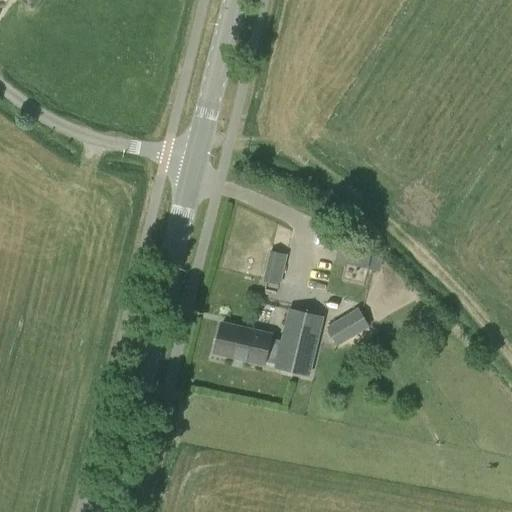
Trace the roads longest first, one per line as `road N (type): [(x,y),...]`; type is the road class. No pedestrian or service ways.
road 1 (secondary): [(111,511),(196,158)]
road 2 (unclassified): [(196,158),(89,136),(31,114),(0,84)]
road 3 (secondary): [(196,158),(235,0)]
